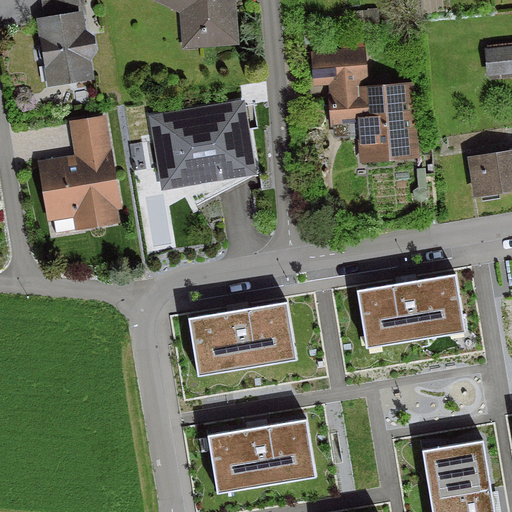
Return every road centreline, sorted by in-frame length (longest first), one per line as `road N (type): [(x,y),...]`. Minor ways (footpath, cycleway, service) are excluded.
road 1 (residential): [(273,0),(295,264)]
road 2 (residential): [(295,264),(511,228)]
road 3 (residential): [(148,311),(175,511)]
road 4 (residential): [(6,131),(30,293)]
road 5 (residential): [(148,311),(179,282),(295,264)]
